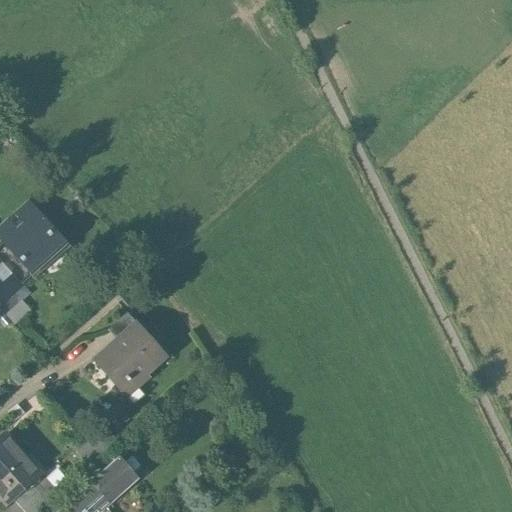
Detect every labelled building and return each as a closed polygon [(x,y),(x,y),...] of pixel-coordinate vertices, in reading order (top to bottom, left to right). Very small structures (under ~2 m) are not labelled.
[(53,230),(29,203),(15,215),(23,225),(14,232),(2,243),(31,275),(65,246),(51,231),(53,230)] [(0,240),(2,243),(14,232),(6,223),(0,228),(0,240)] [(24,294),(0,268),(0,308),(4,313),(24,294)] [(127,313),(108,331),(118,342),(136,325),(137,325),(127,313)] [(164,356),(136,325),(118,342),(94,363),(125,398),(126,397),(126,396),(135,387),(132,384),(164,356)] [(0,440),(0,475),(23,456),(5,436),(0,440)] [(23,456),(0,475),(0,499),(5,506),(14,499),(34,481),(40,475),(23,456)] [(118,459),(56,511),(108,511),(105,509),(137,481),(118,459)] [(40,511),(52,502),(34,481),(14,499),(25,511),(40,511)]
